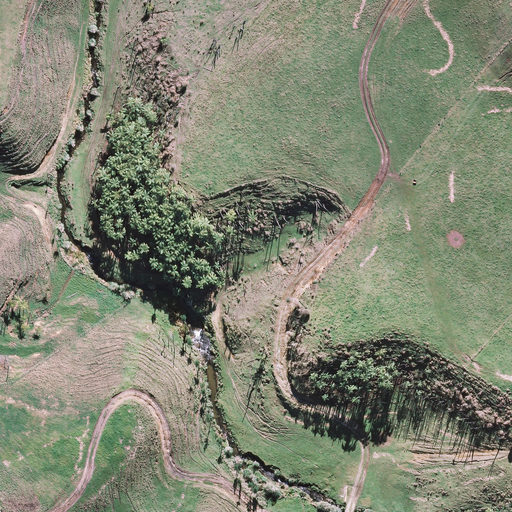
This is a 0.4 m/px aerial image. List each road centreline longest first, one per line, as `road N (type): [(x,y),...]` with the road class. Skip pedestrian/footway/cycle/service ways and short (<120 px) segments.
road 1 (track): [(417,0),(394,13),(376,60),(376,123),(360,187),(282,281),(277,318),(277,392),(288,408),(361,450),(353,511)]
road 2 (track): [(254,511),(225,487),(188,487),(167,477),(146,408),(110,419),(84,456),(70,511)]
